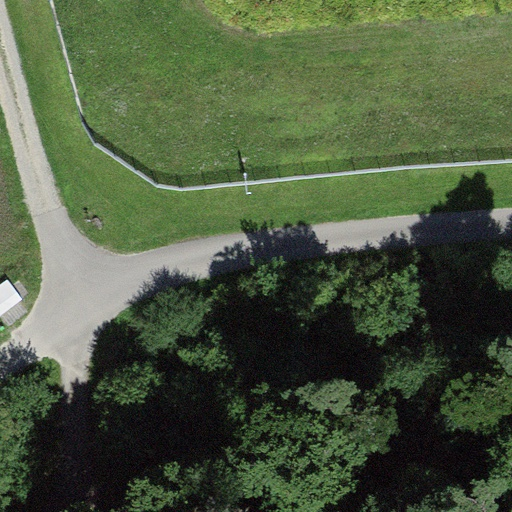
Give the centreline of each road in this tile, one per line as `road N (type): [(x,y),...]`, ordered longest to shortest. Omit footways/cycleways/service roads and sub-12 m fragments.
road 1 (track): [(70,307),(272,237),(511,223)]
road 2 (track): [(70,307),(0,40)]
